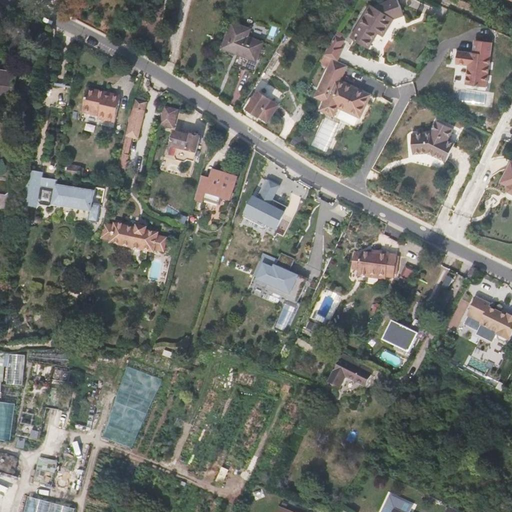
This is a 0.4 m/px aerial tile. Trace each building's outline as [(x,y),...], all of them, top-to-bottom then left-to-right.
[(398,0),(375,8),(364,26),(361,24),(351,39),(369,50),(379,35),(384,39),(395,21),(405,17),(398,0)] [(375,8),(372,6),(361,24),(364,26),(375,8)] [(233,22),(224,48),(239,54),(234,66),(255,74),(261,60),(258,59),(264,42),(249,37),(252,29),(233,22)] [(335,36),(331,43),(341,47),(344,40),(335,36)] [(487,86),(492,42),(475,40),(473,52),(458,50),(456,63),(469,64),(467,84),(487,86)] [(333,59),(338,61),(344,49),(341,47),(331,43),(324,55),(333,59)] [(329,68),(333,59),(324,55),(321,61),(319,64),(329,68)] [(322,83),(331,88),(324,102),(320,111),(334,118),(338,108),(361,119),(371,95),(354,87),(353,89),(345,85),(346,83),(341,81),(348,66),(338,61),(333,59),(329,68),(322,83)] [(17,74),(0,71),(0,98),(1,99),(0,100),(12,102),(17,74)] [(331,88),(322,83),(315,98),(324,102),(331,88)] [(280,105),(259,91),(248,109),(269,121),(280,105)] [(147,109),(136,106),(134,114),(146,117),(147,109)] [(178,110),(165,106),(160,125),(173,128),(178,110)] [(101,114),(85,109),(78,132),(85,134),(93,137),(92,141),(108,146),(115,123),(100,118),(101,114)] [(146,117),(134,114),(127,142),(131,143),(139,145),(146,117)] [(433,134),(414,135),(415,155),(431,154),(449,162),(457,144),(450,141),(456,129),(439,121),(433,134)] [(192,136),(176,132),(172,146),(198,153),(202,137),(193,135),(192,136)] [(128,159),(122,157),(119,166),(126,168),(128,159)] [(42,170),(28,168),(22,204),(36,207),(41,204),(37,199),(39,184),(41,175),(42,170)] [(209,177),(200,174),(194,197),(202,200),(205,191),(228,199),(236,175),(211,168),(209,177)] [(56,178),(41,175),(39,184),(55,187),(56,183),(56,178)] [(280,190),(262,181),(248,213),(266,221),(280,190)] [(56,183),(55,187),(52,204),(90,211),(94,191),(56,183)] [(55,187),(39,184),(37,199),(41,204),(49,206),(52,204),(55,187)] [(91,203),(90,211),(86,221),(95,223),(99,205),(91,203)] [(114,242),(113,245),(156,255),(157,252),(161,236),(150,233),(150,230),(140,228),(139,231),(118,226),(117,228),(105,225),(102,240),(114,242)] [(235,247),(242,250),(241,254),(245,256),(247,249),(253,251),(258,238),(241,232),(235,247)] [(166,255),(169,241),(161,239),(157,252),(166,255)] [(266,293),(297,306),(307,284),(288,276),(294,262),(281,257),(275,270),(265,266),(257,286),(267,291),(266,293)] [(360,260),(354,260),(354,277),(359,277),(359,280),(371,280),(371,284),(388,284),(388,281),(397,281),(396,258),(389,258),(389,259),(371,260),(371,258),(360,258),(360,260)] [(478,270),(473,267),(467,279),(472,281),(478,270)] [(508,316),(502,313),(490,307),(491,304),(477,297),(468,315),(482,322),(481,324),(498,332),(497,335),(498,335),(499,339),(505,342),(510,341),(511,336),(511,315),(510,314),(508,315),(508,316)] [(418,333),(391,320),(382,338),(409,351),(418,333)] [(174,354),(164,350),(162,355),(173,359),(174,354)] [(0,381),(1,382),(1,381),(7,382),(9,365),(10,365),(12,365),(14,354),(11,354),(11,352),(0,351),(0,381)] [(31,356),(15,354),(10,385),(27,387),(31,356)] [(367,376),(339,363),(328,385),(340,390),(345,379),(361,387),(367,376)] [(132,449),(164,381),(128,367),(102,438),(132,449)] [(16,404),(0,401),(0,441),(11,443),(16,404)] [(511,414),(511,406),(501,401),(498,407),(511,414)] [(28,441),(37,443),(39,435),(30,433),(28,441)] [(17,461),(0,456),(0,474),(13,477),(17,461)] [(33,483),(52,487),(57,464),(39,459),(33,483)] [(31,497),(27,511),(51,511),(54,503),(31,497)] [(54,503),(51,511),(76,511),(77,509),(54,503)]
